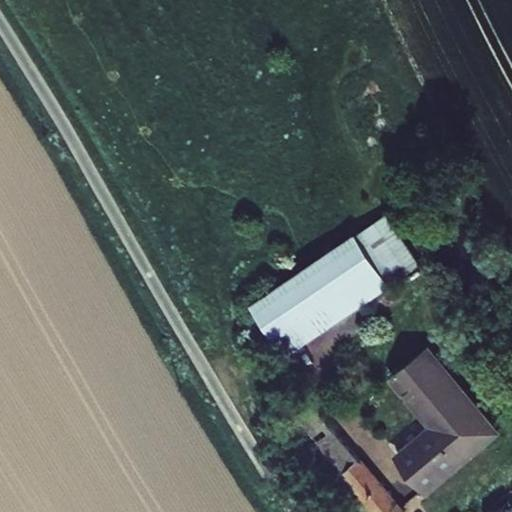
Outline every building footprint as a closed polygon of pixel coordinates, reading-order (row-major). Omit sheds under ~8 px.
[(388,211),(358,230),(391,281),(422,262),(388,211)] [(357,229),(251,300),(286,352),(392,282),(391,281),(358,230),(357,229)] [(429,423),(394,453),(427,492),(502,430),(430,342),(389,376),(403,393),(405,391),(408,396),(407,397),(429,423)] [(297,414),(344,469),(360,455),(314,400),(297,414)] [(377,511),(400,511),(406,507),(362,454),(360,455),(344,469),(342,470),(377,511)]
